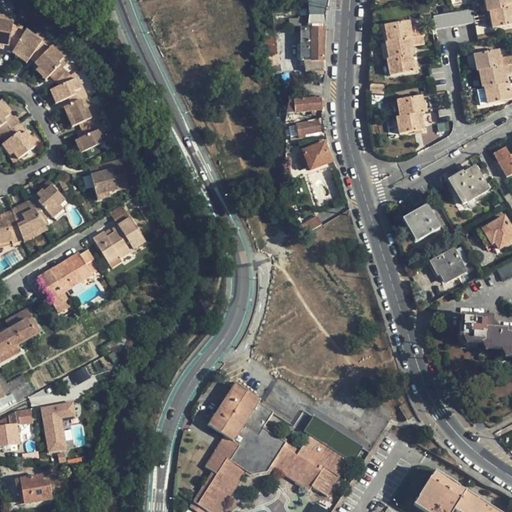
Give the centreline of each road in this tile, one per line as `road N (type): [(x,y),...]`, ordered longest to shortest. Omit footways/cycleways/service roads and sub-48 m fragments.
road 1 (residential): [(123,0),(240,262),(236,317),(171,419),(158,511)]
road 2 (tertiary): [(405,326),(440,413),(511,477)]
road 3 (tertiary): [(352,0),(345,105),(358,173)]
road 4 (residential): [(0,183),(32,174),(54,135),(38,106),(0,87)]
road 5 (residential): [(476,145),(368,208)]
road 6 (tertiary): [(368,208),(405,326)]
